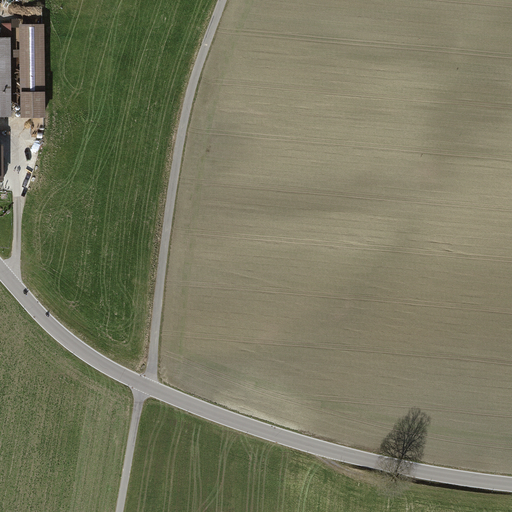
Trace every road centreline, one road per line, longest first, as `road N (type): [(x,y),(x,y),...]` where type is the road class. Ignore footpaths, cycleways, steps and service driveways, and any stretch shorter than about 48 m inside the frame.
road 1 (unclassified): [(146,384),(188,100),(222,0)]
road 2 (tertiary): [(511,483),(317,447),(146,384)]
road 3 (tertiary): [(146,384),(61,334),(0,267)]
road 4 (residential): [(119,511),(146,384)]
